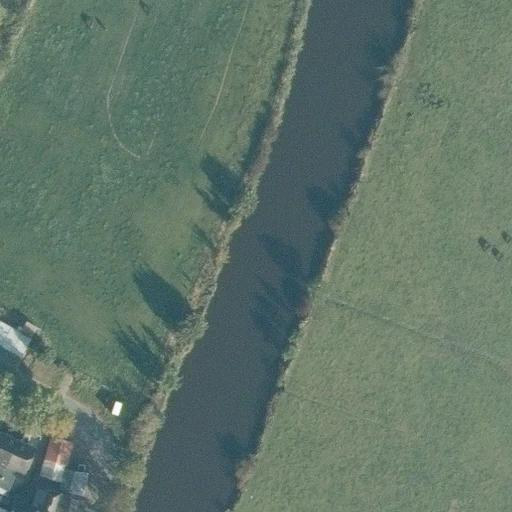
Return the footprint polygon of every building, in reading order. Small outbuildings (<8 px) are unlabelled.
[(31,339),(0,322),(0,348),(20,359),(31,339)] [(41,424),(28,418),(23,432),(36,437),(41,424)] [(0,432),(0,466),(6,470),(19,441),(0,433),(0,432)] [(73,444),(51,438),(46,459),(67,465),(73,444)] [(19,441),(6,470),(24,477),(37,449),(19,441)] [(17,474),(6,470),(0,483),(0,486),(9,491),(17,474)] [(76,473),(66,470),(60,489),(69,492),(76,473)] [(37,488),(30,511),(67,511),(72,498),(37,488)] [(25,511),(29,497),(17,494),(13,511),(14,511),(25,511)]
